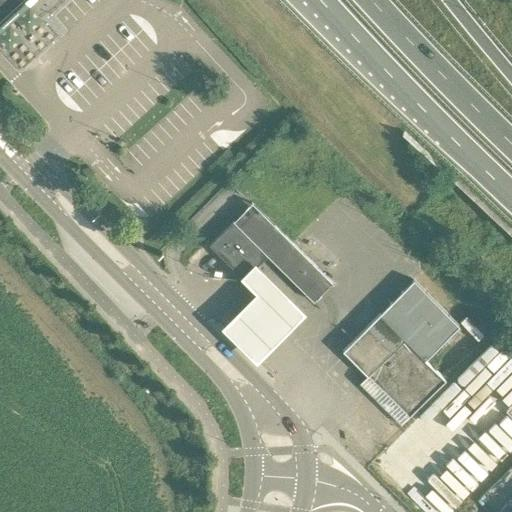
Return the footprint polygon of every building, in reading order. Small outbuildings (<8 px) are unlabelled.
[(0,0),(0,22),(24,0),(0,0)] [(267,257),(313,302),(323,293),(332,283),(251,203),(241,214),(233,222),(267,257)] [(257,267),(267,257),(233,222),(209,246),(243,280),(257,267)] [(256,293),(223,324),(257,359),(303,314),(257,267),(243,280),(256,293)] [(399,425),(443,380),(423,361),(458,325),(413,280),(342,351),(366,375),(357,384),(399,425)] [(431,511),(454,511),(458,510),(442,487),(423,500),(431,511)]
